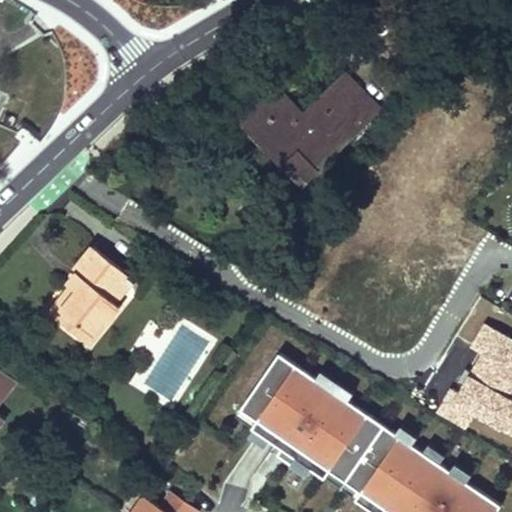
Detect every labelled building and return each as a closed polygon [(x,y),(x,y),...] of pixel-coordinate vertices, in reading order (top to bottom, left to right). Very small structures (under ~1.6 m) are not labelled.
[(437,53),(447,62),(461,47),(451,38),(437,53)] [(346,72),(304,114),(312,122),(339,96),(364,122),(380,106),(346,72)] [(275,85),(243,116),(289,163),(287,164),(304,181),(364,122),(339,96),(312,122),(304,114),(275,85)] [(93,246),(75,268),(78,271),(87,278),(55,317),(73,331),(80,323),(93,334),(105,319),(108,321),(121,305),(116,301),(107,294),(123,274),(125,271),(93,246)] [(55,317),(87,278),(78,271),(68,283),(70,284),(48,311),(55,317)] [(132,281),(123,274),(107,294),(116,301),(132,281)] [(108,321),(105,319),(93,334),(80,323),(73,331),(89,344),(108,321)] [(509,511),(511,509),(280,354),(234,418),(381,511),(509,511)] [(0,423),(5,417),(0,413),(0,400),(17,380),(0,366),(0,423)] [(136,511),(196,511),(199,509),(158,481),(136,511)]
